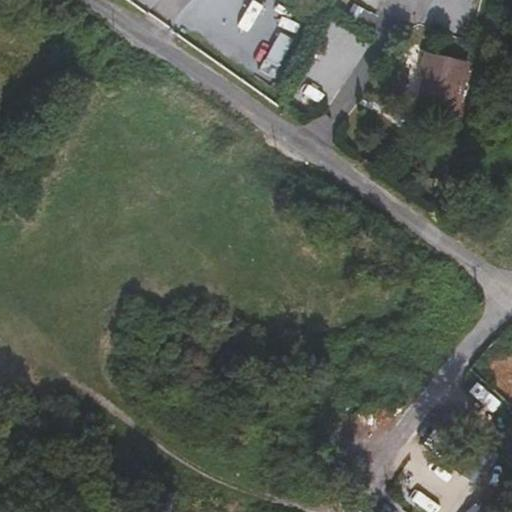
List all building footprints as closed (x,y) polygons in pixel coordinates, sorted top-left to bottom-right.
[(434,0),(433,11),(458,16),(459,0),(434,0)] [(238,11),(222,31),(238,44),(254,25),(238,11)] [(328,20),(319,41),(359,58),(368,37),(328,20)] [(277,33),(258,74),(272,81),(291,40),(277,33)] [(410,115),(451,122),(457,90),(415,84),(410,115)]
